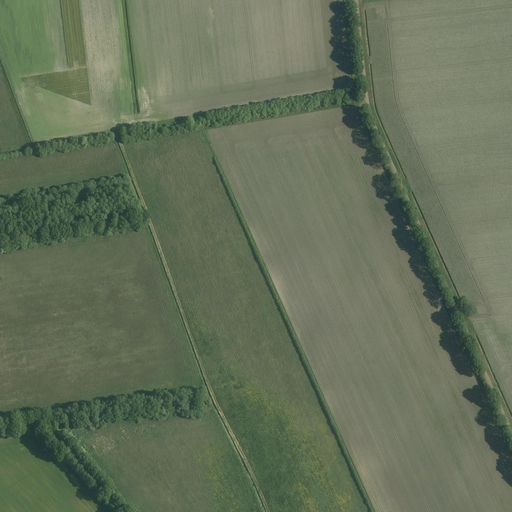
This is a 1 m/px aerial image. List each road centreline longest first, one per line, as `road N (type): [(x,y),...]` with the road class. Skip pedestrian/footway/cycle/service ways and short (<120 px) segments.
road 1 (unclassified): [(511,433),(367,107),(355,0)]
road 2 (track): [(121,511),(45,425),(0,432)]
